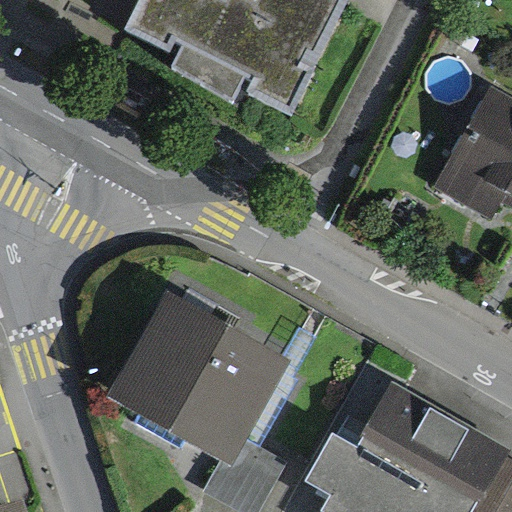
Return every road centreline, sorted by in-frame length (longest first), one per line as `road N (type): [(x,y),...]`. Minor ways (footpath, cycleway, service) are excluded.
road 1 (residential): [(511,380),(91,136)]
road 2 (residential): [(96,511),(44,356),(26,246)]
road 3 (residential): [(26,246),(91,136)]
